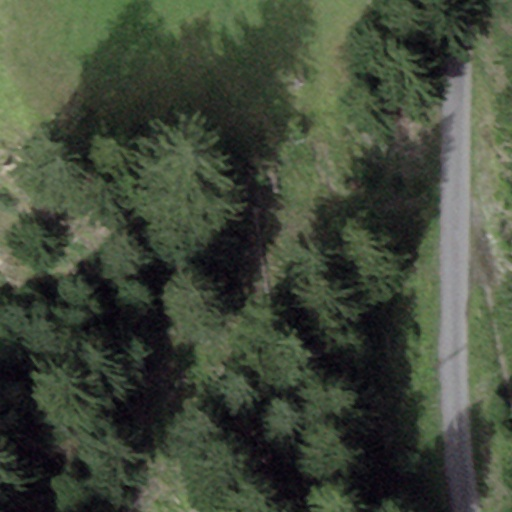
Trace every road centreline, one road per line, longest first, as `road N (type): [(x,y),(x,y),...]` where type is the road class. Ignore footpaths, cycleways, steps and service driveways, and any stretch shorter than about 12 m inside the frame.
road 1 (unclassified): [(461,511),(453,241),(462,0)]
road 2 (track): [(453,241),(495,315),(511,379)]
